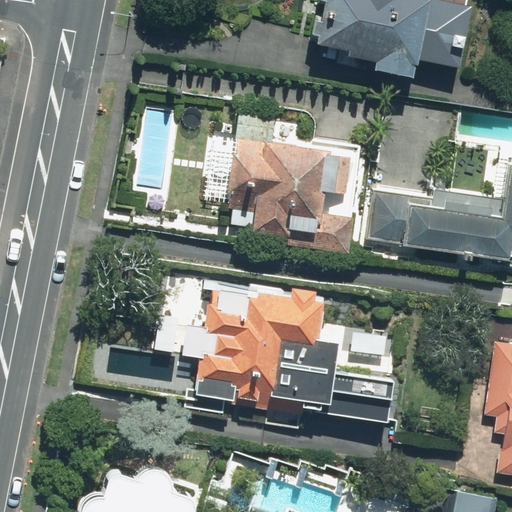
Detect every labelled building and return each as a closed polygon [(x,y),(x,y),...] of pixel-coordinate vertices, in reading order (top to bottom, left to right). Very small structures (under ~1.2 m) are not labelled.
[(326,0),(318,56),(357,62),(360,49),(381,52),(379,66),(436,75),(447,0),(326,0)] [(237,144),(233,187),(266,190),(262,231),(360,241),(370,135),(273,125),(270,147),(237,144)] [(511,181),(510,198),(376,181),(369,239),(511,256),(511,181)] [(173,310),(167,354),(205,358),(201,395),(319,409),(318,422),(401,432),(410,361),(386,359),(389,329),(339,322),(343,291),(215,275),(210,314),(173,310)] [(511,335),(496,333),(487,412),(511,415),(505,468),(511,469),(511,335)] [(329,511),(328,510),(326,508),(325,507),(323,506),(322,505),(320,505),(318,504),(316,503),(314,503),(312,503),(311,503),(309,503),(307,504),(305,504),(303,505),(302,506),(300,507),(299,508),(297,510),(296,511),(295,511),(198,511),(202,501),(203,500),(203,499),(203,498),(204,497),(204,495),(204,494),(204,493),(204,492),(204,491),(203,490),(203,489),(203,488),(202,487),(202,486),(201,485),(200,484),(200,483),(199,482),(198,481),(197,481),(196,480),(195,480),(194,479),(193,479),(192,478),(191,478),(190,478),(189,478),(188,478),(187,478),(186,478),(184,478),(183,478),(182,479),(181,479),(182,478),(182,476),(182,475),(182,473),(182,472),(182,470),(182,469),(181,467),(181,466),(180,464),(179,463),(178,462),(177,461),(176,460),(175,459),(174,458),(172,457),(171,457),(169,457),(168,456),(166,456),(165,456),(163,456),(162,457),(160,457),(159,458),(157,459),(156,459),(155,460),(154,461),(153,463),(152,464),(151,465),(150,466),(150,468),(118,460),(112,485),(110,485),(109,484),(107,484),(105,484),(104,485),(102,485),(101,485),(99,486),(98,486),(96,487),(95,488),(94,489),(93,491),(91,492),(91,493),(90,495),(89,496),(89,498),(88,499),(88,501),(88,502),(88,504),(88,506),(88,507),(89,509),(89,510),(90,511),(329,511)] [(511,511),(511,486),(477,475),(463,511),(511,511)]
